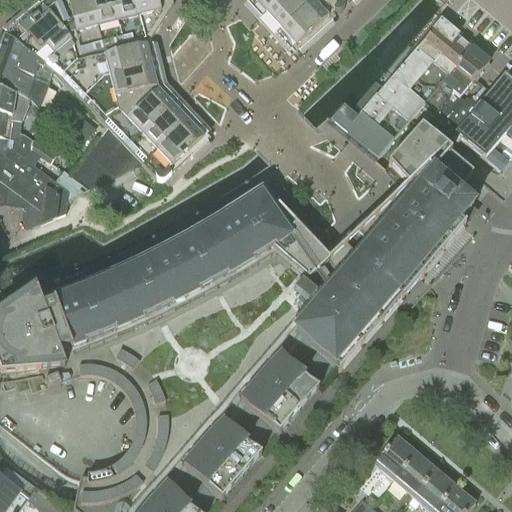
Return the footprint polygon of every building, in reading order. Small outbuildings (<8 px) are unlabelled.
[(48,0),(49,0),(48,2),(48,3),(48,5),(49,7),(43,12),(40,7),(4,38),(35,63),(43,71),(52,79),(95,119),(113,139),(141,167),(142,167),(158,185),(159,185),(161,186),(162,186),(163,186),(165,185),(210,142),(162,90),(151,44),(174,8),(171,0),(48,0)] [(328,20),(332,16),(334,17),(335,18),(337,18),(339,17),(340,17),(342,15),(343,14),(343,12),(343,10),(343,9),(342,7),(347,3),(351,6),(357,0),(248,0),(250,2),(246,5),(281,44),(287,44),(294,52),(302,45),(308,45),(330,23),(328,20)] [(392,82),(422,109),(423,109),(471,51),(444,28),(437,28),(392,82)] [(35,63),(4,38),(4,39),(0,48),(0,93),(29,103),(38,114),(52,79),(43,71),(35,63)] [(454,136),(476,111),(465,102),(463,105),(458,101),(488,66),(471,51),(423,109),(454,136)] [(476,111),(454,136),(484,162),(510,133),(511,130),(511,85),(504,78),(476,111)] [(376,163),(422,109),(392,82),(377,100),(369,93),(350,115),(344,110),(332,124),(331,125),(376,163)] [(0,123),(8,125),(19,127),(26,110),(29,103),(0,93),(0,123)] [(84,156),(68,178),(89,193),(141,167),(113,139),(95,119),(101,133),(84,156)] [(82,122),(69,136),(82,148),(95,133),(82,122)] [(0,142),(5,143),(8,125),(0,123),(0,142)] [(89,193),(68,178),(30,154),(32,145),(25,139),(19,138),(21,127),(19,127),(8,125),(5,143),(0,142),(0,161),(7,163),(11,166),(17,158),(28,167),(40,175),(65,193),(75,200),(89,193)] [(342,251),(341,250),(327,263),(296,231),(293,227),(292,228),(293,230),(289,234),(260,193),(209,226),(210,227),(208,228),(209,229),(187,242),(186,240),(183,242),(184,243),(160,255),(160,254),(157,256),(158,257),(134,269),(133,267),(131,269),(131,270),(107,281),(107,280),(104,281),(104,282),(80,292),(80,291),(77,292),(77,294),(52,303),(52,301),(50,302),(51,304),(50,304),(52,308),(41,313),(39,308),(37,303),(0,328),(0,375),(1,378),(4,378),(5,378),(6,386),(13,386),(17,396),(28,392),(31,399),(46,394),(46,395),(59,390),(57,385),(68,381),(73,380),(79,379),(83,378),(88,378),(94,379),(100,380),(101,381),(105,382),(110,384),(115,387),(119,391),(124,394),(127,399),(130,403),(132,407),(134,410),(135,414),(136,417),(137,421),(138,425),(138,429),(138,431),(138,434),(138,438),(137,442),(136,445),(135,449),(133,453),(132,456),(128,461),(126,464),(124,467),(120,470),(117,473),(114,475),(110,477),(107,478),(103,480),(98,482),(96,482),(92,483),(87,483),(81,483),(79,482),(74,505),(72,511),(210,511),(219,502),(220,503),(260,457),(259,456),(277,436),(278,437),(317,391),(316,390),(334,370),(337,373),(336,374),(338,375),(408,294),(464,230),(462,229),(462,230),(458,226),(472,211),(454,196),(472,176),(420,131),(386,169),(405,190),(356,235),(344,247),(345,248),(343,251),(342,251)] [(500,175),(511,160),(511,134),(510,133),(484,162),(500,175)] [(7,163),(0,161),(0,191),(3,194),(20,173),(34,183),(40,175),(28,167),(17,158),(11,166),(7,163)] [(20,173),(3,194),(2,205),(28,208),(27,210),(42,190),(59,201),(65,193),(40,175),(34,183),(20,173)] [(42,190),(27,210),(26,221),(30,232),(65,218),(67,207),(59,201),(42,190)] [(392,485),(415,458),(396,441),(373,468),(392,485)] [(412,502),(435,474),(415,458),(392,485),(412,502)] [(424,511),(436,511),(454,491),(435,474),(412,502),(424,511)] [(0,511),(20,511),(27,504),(0,484),(0,511)] [(454,491),(436,511),(469,511),(473,507),(454,491)] [(36,511),(60,511),(38,495),(29,507),(36,511)]
